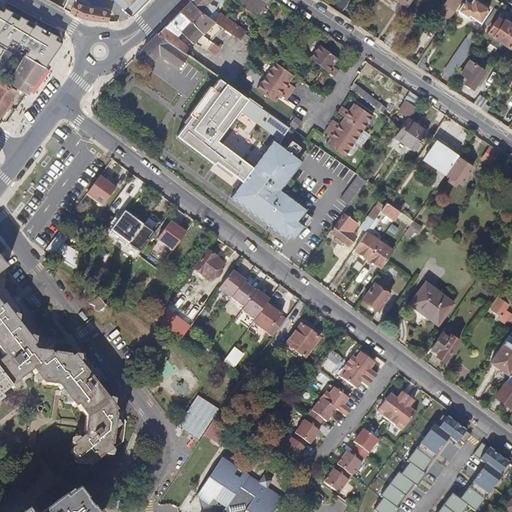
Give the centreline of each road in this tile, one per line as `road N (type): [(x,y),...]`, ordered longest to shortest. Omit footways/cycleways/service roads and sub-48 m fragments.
road 1 (residential): [(61,106),(400,357)]
road 2 (residential): [(0,220),(164,434),(167,456),(131,511)]
road 3 (residential): [(335,511),(316,470),(400,357)]
road 4 (residential): [(511,143),(366,48)]
road 5 (residential): [(400,357),(511,442)]
